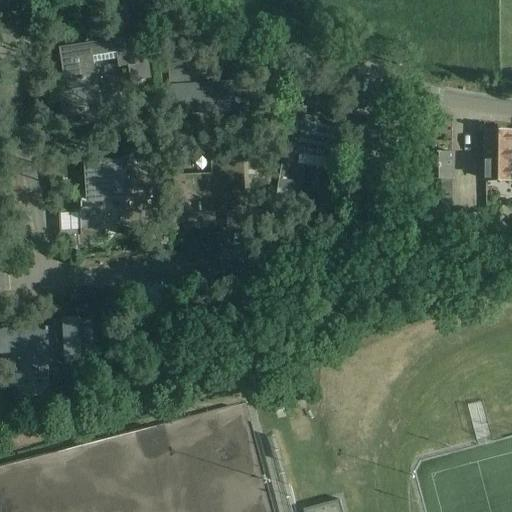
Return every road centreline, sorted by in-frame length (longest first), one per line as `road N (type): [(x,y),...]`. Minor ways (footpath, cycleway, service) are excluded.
road 1 (residential): [(47,280),(346,261),(363,241),(389,82)]
road 2 (residential): [(47,280),(6,0)]
road 3 (unclassified): [(185,0),(389,82)]
road 4 (unclassified): [(389,82),(511,109)]
